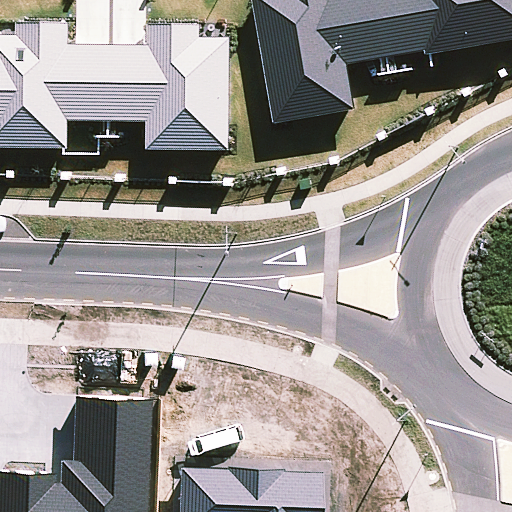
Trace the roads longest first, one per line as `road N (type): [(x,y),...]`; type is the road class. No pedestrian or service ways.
road 1 (residential): [(0,273),(412,289)]
road 2 (unknown): [(0,59),(225,48),(313,21),(347,0)]
road 3 (residential): [(412,289),(418,243),(438,201),(471,168),(511,147)]
road 4 (residential): [(511,421),(467,397),(438,367),(412,289)]
